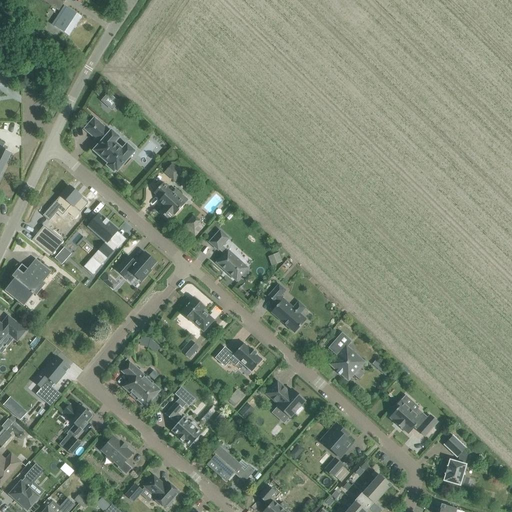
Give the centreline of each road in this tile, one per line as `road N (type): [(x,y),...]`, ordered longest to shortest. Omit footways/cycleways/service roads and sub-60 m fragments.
road 1 (residential): [(187,265),(85,381),(233,511)]
road 2 (residential): [(407,511),(412,465),(187,265)]
road 3 (residential): [(187,265),(47,148)]
road 4 (unclassified): [(47,148),(132,0)]
